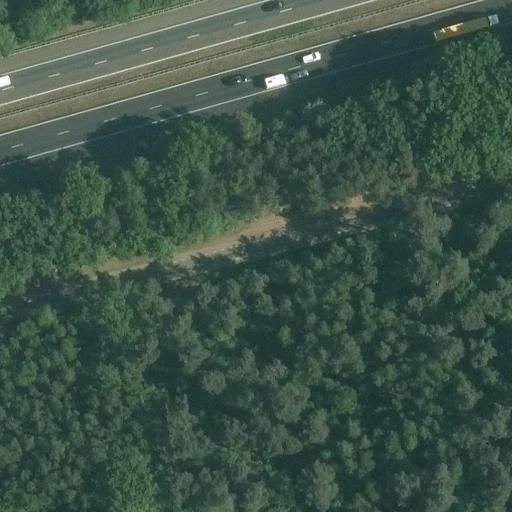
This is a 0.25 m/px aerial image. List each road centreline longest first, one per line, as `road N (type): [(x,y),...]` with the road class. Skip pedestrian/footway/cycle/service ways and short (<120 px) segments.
road 1 (motorway): [(0,155),(511,10)]
road 2 (unclassified): [(0,313),(511,185)]
road 3 (motorway): [(346,0),(0,96)]
